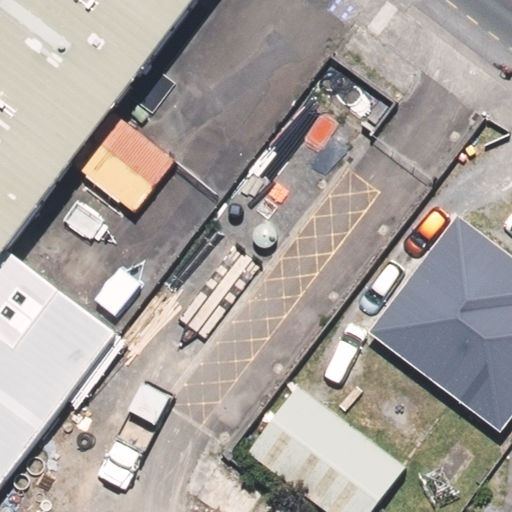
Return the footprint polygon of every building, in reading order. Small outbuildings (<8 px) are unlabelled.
[(204,0),(15,0),(0,21),(0,265),(4,268),(204,0)] [(389,107),(320,57),(207,213),(276,262),(389,107)] [(489,430),(511,399),(511,252),(454,209),(361,335),(489,430)] [(0,283),(0,505),(133,337),(25,252),(0,283)] [(364,511),(403,458),(296,383),(246,454),(328,511),(364,511)] [(501,511),(485,500),(476,511),(501,511)]
